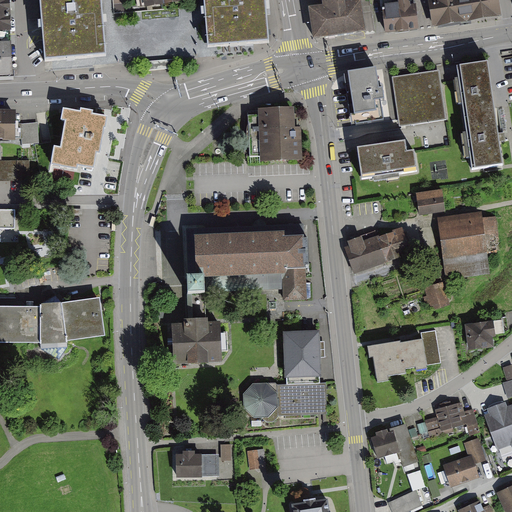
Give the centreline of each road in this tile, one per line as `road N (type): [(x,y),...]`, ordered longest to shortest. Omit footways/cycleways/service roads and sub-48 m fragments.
road 1 (tertiary): [(354,421),(319,105),(306,67)]
road 2 (secondary): [(142,511),(131,329),(134,201)]
road 3 (secondary): [(306,67),(511,35)]
road 4 (residential): [(511,343),(418,406),(354,421)]
road 5 (tertiary): [(0,92),(119,87),(161,105)]
road 6 (secondary): [(306,67),(269,65),(161,105)]
road 7 (secondary): [(175,117),(306,67)]
